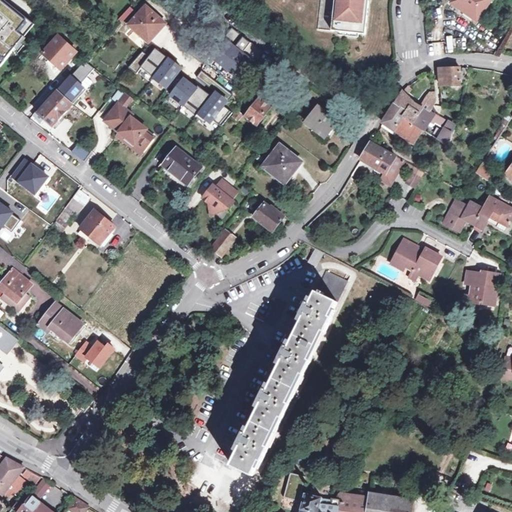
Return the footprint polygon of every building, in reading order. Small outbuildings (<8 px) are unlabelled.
[(0,0),(0,65),(14,48),(15,49),(19,43),(23,46),(27,40),(24,37),(34,25),(4,0),(0,0)] [(335,0),(332,31),(339,31),(340,32),(344,29),(355,30),(358,33),(359,34),(366,34),(369,0),(335,0)] [(476,21),(491,0),(453,0),(452,3),(476,21)] [(129,26),(149,43),(166,25),(146,7),(129,26)] [(243,37),(232,28),(207,61),(237,84),(262,52),(251,43),(250,44),(242,38),(243,37)] [(355,30),(344,29),(340,32),(339,31),(339,35),(359,37),(359,34),(358,33),(355,30)] [(210,53),(186,34),(178,45),(201,63),(210,53)] [(43,53),(61,70),(77,53),(59,36),(43,53)] [(168,58),(156,49),(148,56),(142,52),(128,67),(136,73),(141,67),(153,77),(168,58)] [(182,69),(168,58),(153,77),(167,88),(178,74),(182,69)] [(81,86),(95,69),(85,61),(57,91),(73,105),(86,90),(81,86)] [(460,68),(439,69),(440,86),(460,85),(460,68)] [(232,95),(201,71),(196,77),(215,93),(219,96),(227,102),(232,95)] [(196,89),(178,74),(167,88),(166,89),(172,94),(171,96),(183,106),(196,89)] [(198,114),(212,97),(198,87),(196,89),(183,106),(197,116),(198,114)] [(73,105),(57,91),(34,117),(38,122),(42,118),(53,127),(73,105)] [(132,98),(126,93),(119,103),(124,108),(132,98)] [(219,96),(215,93),(212,97),(198,114),(211,124),(213,121),(224,107),(228,103),(227,102),(219,96)] [(382,123),(397,133),(414,144),(421,131),(423,132),(428,125),(433,116),(429,113),(435,102),(427,97),(420,108),(413,103),(402,93),(395,104),(386,118),(382,123)] [(246,116),(257,125),(270,108),(260,100),(246,116)] [(124,108),(119,103),(105,121),(120,132),(122,130),(128,135),(126,137),(135,144),(133,146),(141,152),(153,138),(144,132),(147,129),(132,117),(133,115),(124,108)] [(232,113),(224,107),(213,121),(221,127),(232,113)] [(305,123),(325,138),(337,122),(318,107),(305,123)] [(232,116),(238,121),(242,116),(237,111),(232,116)] [(434,114),(428,125),(433,128),(434,126),(442,132),(448,123),(434,114)] [(395,137),(397,133),(382,123),(380,127),(395,137)] [(448,147),(454,127),(448,123),(442,132),(437,140),(448,147)] [(135,144),(126,137),(124,139),(133,146),(135,144)] [(398,167),(392,164),(394,159),(399,162),(401,160),(370,143),(361,159),(392,177),(398,167)] [(83,162),(89,154),(78,145),(71,153),(83,162)] [(264,166),(285,183),(301,162),(280,145),(264,166)] [(162,165),(188,186),(203,168),(177,147),(162,165)] [(32,164),(19,181),(41,198),(53,181),(32,164)] [(482,178),(489,169),(481,164),(475,173),(482,178)] [(511,185),(511,165),(502,178),(511,185)] [(424,172),(415,167),(406,182),(416,187),(424,172)] [(496,173),(489,169),(482,178),(490,183),(496,173)] [(217,188),(213,185),(203,198),(209,203),(218,211),(230,206),(234,201),(231,199),(237,192),(222,181),(217,188)] [(250,190),(245,186),(241,189),(247,194),(250,190)] [(75,194),(58,218),(61,221),(65,217),(67,219),(69,217),(70,218),(73,214),(76,216),(86,203),(75,194)] [(456,201),(452,208),(458,212),(455,216),(451,214),(446,224),(457,230),(463,219),(465,221),(474,226),(473,228),(481,233),(490,216),(496,220),(495,221),(507,227),(511,219),(511,209),(490,197),(483,209),(471,202),(468,207),(456,201)] [(218,211),(209,203),(210,216),(218,211)] [(271,209),(265,203),(254,217),(273,232),(284,218),(281,216),(282,214),(273,207),(271,209)] [(0,228),(1,229),(2,227),(12,233),(20,222),(12,215),(12,213),(0,204),(0,228)] [(458,212),(452,208),(448,213),(443,222),(446,224),(451,214),(455,216),(458,212)] [(100,245),(106,237),(103,234),(111,225),(95,211),(80,229),(100,245)] [(61,221),(58,218),(53,225),(61,231),(67,224),(61,221)] [(463,219),(457,230),(459,232),(465,221),(463,219)] [(222,257),(236,240),(225,231),(211,248),(222,257)] [(403,239),(393,258),(405,265),(404,266),(412,271),(417,273),(429,280),(441,256),(426,248),(424,252),(416,248),(417,247),(403,239)] [(0,263),(11,272),(0,285),(0,289),(4,293),(1,298),(18,311),(30,297),(25,294),(32,284),(20,275),(26,267),(0,247),(0,263)] [(323,253),(315,249),(308,263),(316,267),(323,253)] [(405,265),(393,258),(390,264),(402,270),(404,266),(405,265)] [(238,453),(232,464),(231,466),(252,477),(259,461),(262,463),(269,448),(267,447),(280,418),(283,420),(290,405),(287,403),(302,375),(304,376),(311,362),(309,361),(323,332),(325,333),(332,318),(330,317),(347,281),(326,271),(313,298),(310,297),(298,321),(301,323),(296,333),(292,341),(289,340),(276,364),(280,365),(274,377),(270,385),(267,383),(255,407),(259,409),(253,421),(249,429),(245,427),(234,451),(238,453)] [(417,273),(412,271),(409,277),(414,279),(417,273)] [(469,301),(479,303),(494,305),(499,274),(481,272),(481,277),(476,277),(476,273),(467,272),(465,284),(471,285),(470,296),(469,301)] [(421,291),(415,300),(430,311),(436,303),(421,291)] [(74,309),(76,306),(61,294),(59,297),(74,309)] [(469,301),(470,296),(463,295),(461,304),(478,307),(479,303),(469,301)] [(50,328),(69,343),(86,321),(79,315),(76,318),(55,302),(37,324),(47,332),(50,328)] [(301,323),(298,321),(292,332),(296,333),(301,323)] [(0,370),(2,367),(0,365),(0,348),(6,354),(17,340),(0,326),(0,370)] [(99,368),(114,350),(107,344),(105,348),(98,343),(93,349),(85,343),(75,355),(84,361),(86,358),(99,368)] [(511,358),(506,357),(502,377),(511,379),(511,358)] [(280,365),(276,364),(271,375),(274,377),(280,365)] [(259,409),(255,407),(249,419),(253,421),(259,409)] [(39,421),(36,425),(40,428),(47,420),(40,415),(37,419),(39,421)] [(238,453),(234,451),(228,462),(232,464),(238,453)] [(21,472),(24,468),(0,455),(0,498),(3,494),(7,489),(21,472)] [(39,477),(24,468),(21,472),(37,481),(39,477)] [(305,477),(290,473),(284,497),(299,502),(299,500),(301,495),(305,477)] [(43,478),(30,494),(37,499),(50,482),(43,478)] [(7,489),(3,494),(8,498),(12,493),(7,489)] [(52,511),(37,499),(30,494),(22,506),(18,502),(12,510),(14,511),(52,511)] [(410,511),(412,501),(370,494),(370,498),(341,495),(338,497),(337,501),(322,499),(322,498),(305,494),(304,496),(303,500),(300,510),(302,511),(301,511),(410,511)] [(76,499),(68,509),(72,511),(85,511),(89,507),(76,499)]
